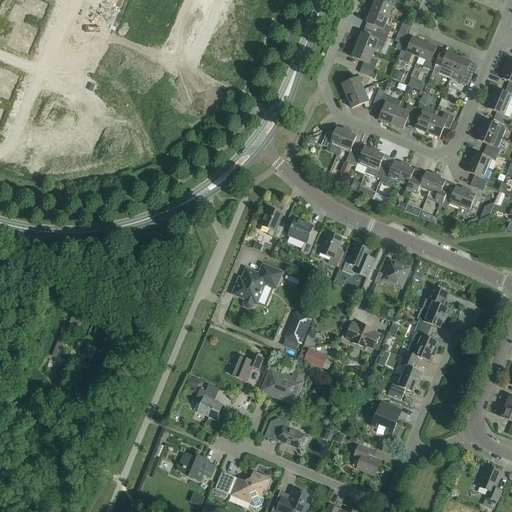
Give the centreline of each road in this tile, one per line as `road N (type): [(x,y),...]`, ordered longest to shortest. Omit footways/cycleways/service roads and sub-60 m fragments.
road 1 (residential): [(354,0),(320,76),(337,116),(448,160),(487,63)]
road 2 (residential): [(511,286),(320,202),(255,145)]
road 3 (tertiary): [(0,219),(54,230),(110,228),(203,193)]
road 4 (residential): [(404,459),(460,314),(476,309)]
road 5 (residential): [(235,441),(387,505)]
road 6 (tertiary): [(255,145),(324,0)]
road 7 (tertiary): [(473,433),(471,418),(511,321)]
